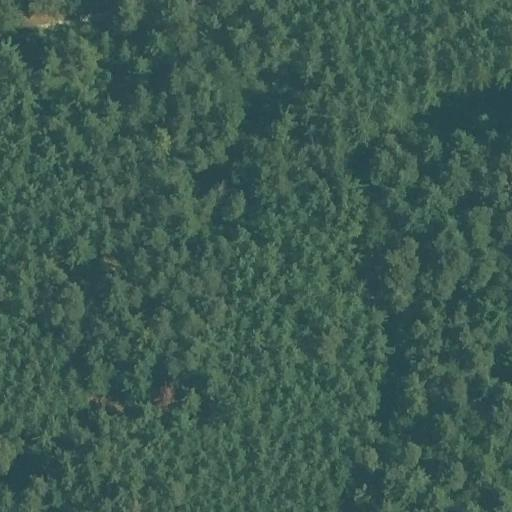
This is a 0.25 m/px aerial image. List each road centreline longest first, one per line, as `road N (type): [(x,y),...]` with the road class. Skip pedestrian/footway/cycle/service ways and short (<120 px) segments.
road 1 (track): [(291,0),(317,34),(349,135),(356,193),(357,390),(324,487),(303,511)]
road 2 (track): [(0,63),(172,0)]
